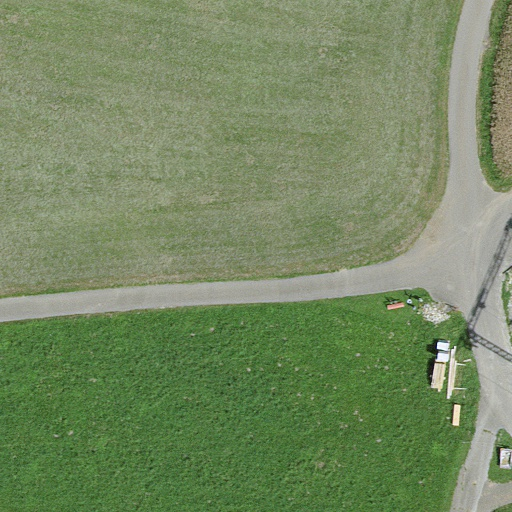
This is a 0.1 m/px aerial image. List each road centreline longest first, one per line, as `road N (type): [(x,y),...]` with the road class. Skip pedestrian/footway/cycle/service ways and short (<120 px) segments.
road 1 (track): [(0,317),(262,294),(469,253),(511,215)]
road 2 (track): [(500,383),(467,511)]
